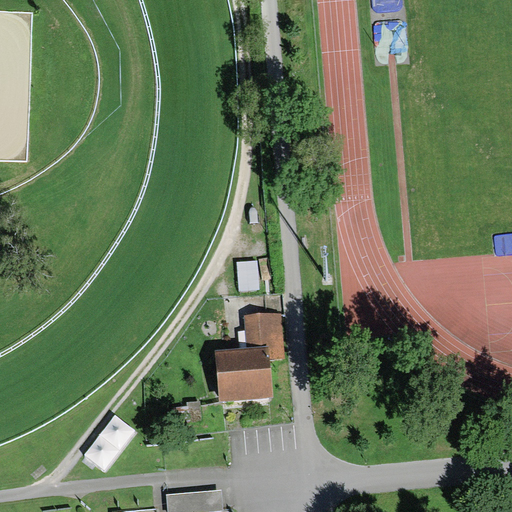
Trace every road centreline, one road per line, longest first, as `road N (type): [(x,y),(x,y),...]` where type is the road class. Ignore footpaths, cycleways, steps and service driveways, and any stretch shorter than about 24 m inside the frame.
road 1 (track): [(47,490),(182,326),(237,218),(256,115),(239,0)]
road 2 (track): [(305,478),(266,0)]
road 3 (residential): [(511,462),(305,478),(298,511)]
